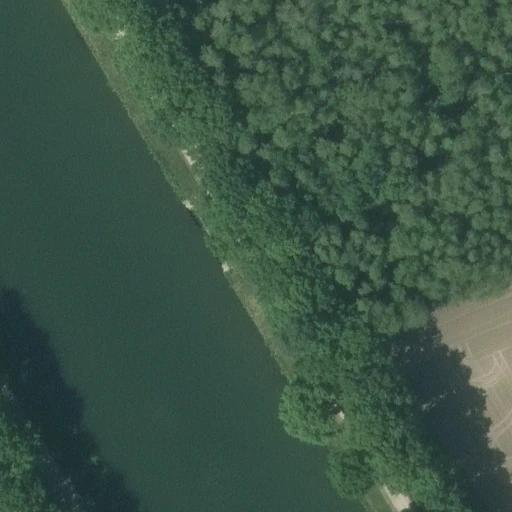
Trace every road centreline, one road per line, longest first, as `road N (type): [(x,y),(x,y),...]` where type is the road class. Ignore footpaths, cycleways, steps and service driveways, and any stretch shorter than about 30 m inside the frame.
road 1 (track): [(400,511),(102,0)]
road 2 (unclassified): [(75,511),(0,384)]
